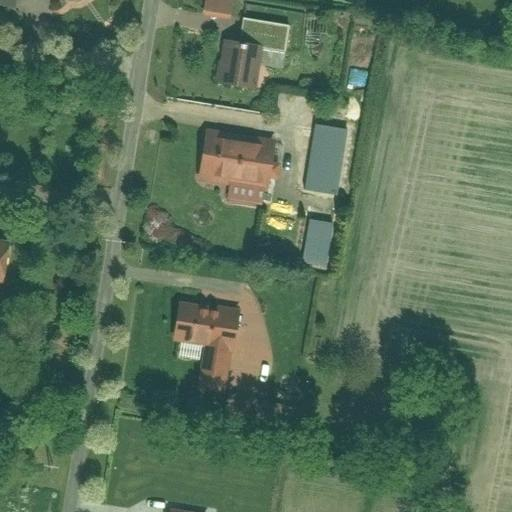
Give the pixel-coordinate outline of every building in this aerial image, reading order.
[(0,0),(0,5),(15,8),(16,0),(0,0)] [(231,20),(234,0),(205,0),(203,16),(231,20)] [(220,42),(212,88),(255,96),(263,49),(220,42)] [(205,133),(197,185),(265,196),(274,144),(205,133)] [(306,190),(311,136),(303,135),(297,190),(306,190)] [(306,191),(345,197),(353,142),(314,137),(306,191)] [(308,219),(304,266),(329,267),(333,221),(308,219)] [(0,289),(1,289),(9,245),(0,243),(0,289)] [(170,346),(202,350),(195,394),(226,398),(238,313),(175,304),(170,346)] [(230,394),(223,420),(249,427),(256,400),(230,394)]
